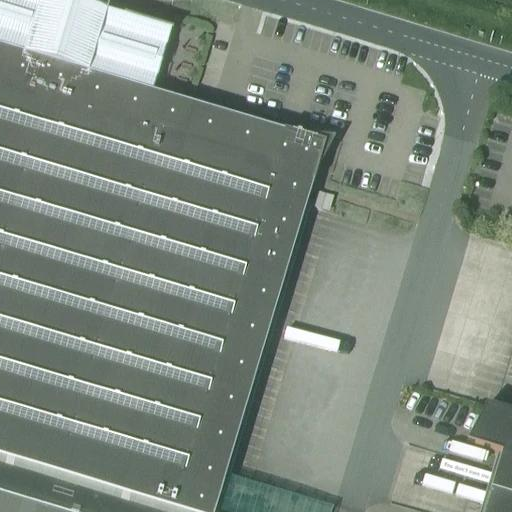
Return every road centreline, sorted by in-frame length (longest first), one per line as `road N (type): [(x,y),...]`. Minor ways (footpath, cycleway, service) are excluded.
road 1 (unclassified): [(352,511),(475,58)]
road 2 (unclassified): [(277,0),(475,58)]
